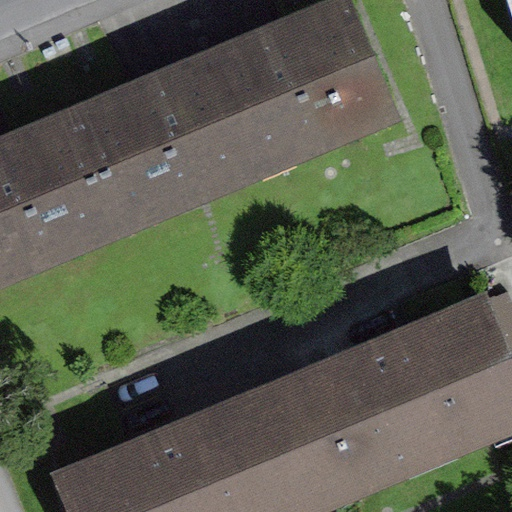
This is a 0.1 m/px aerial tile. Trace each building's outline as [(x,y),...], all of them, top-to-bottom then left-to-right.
[(348,4),(211,61),(256,169),(393,112),(348,4)] [(211,61),(74,118),(119,226),(256,169),(211,61)] [(74,118),(0,148),(0,275),(119,226),(74,118)] [(511,298),(510,293),(274,391),(320,502),(511,422),(511,298)] [(274,391),(61,480),(73,511),(297,511),(320,502),(274,391)]
